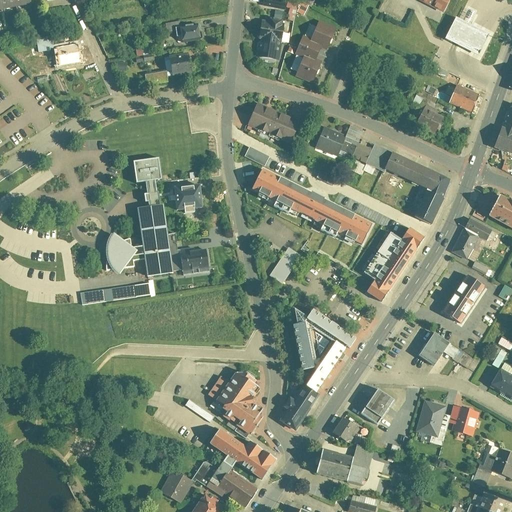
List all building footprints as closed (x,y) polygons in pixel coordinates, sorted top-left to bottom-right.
[(418,0),(444,13),(450,0),(418,0)] [(248,53),(271,57),(274,38),(284,39),(285,28),(277,27),(281,4),(267,2),(265,16),(253,14),(248,53)] [(284,65),(310,75),(316,61),(309,58),(315,44),(322,46),(332,22),(315,15),(312,22),(303,18),(284,65)] [(470,25),(456,18),(446,40),(459,46),(470,25)] [(197,36),(195,21),(173,25),(176,40),(197,36)] [(489,34),(470,25),(459,46),(479,56),(489,34)] [(78,59),(74,39),(49,45),(47,34),(27,38),(30,51),(41,49),(44,62),(53,60),(54,64),(78,59)] [(146,44),(133,47),(135,54),(148,51),(146,44)] [(188,70),(185,49),(159,52),(161,66),(140,70),(141,81),(163,78),(162,73),(188,70)] [(432,132),(442,110),(426,103),(431,93),(412,84),(404,101),(412,105),(406,119),(432,132)] [(472,115),(479,95),(458,86),(450,104),(472,115)] [(511,98),(506,97),(492,139),(510,146),(511,139),(511,98)] [(257,105),(249,125),(270,134),(278,114),(257,105)] [(299,123),(278,114),(270,134),(290,143),(299,123)] [(310,141),(331,151),(342,128),(321,118),(310,141)] [(0,148),(14,139),(0,119),(0,148)] [(415,217),(433,225),(453,181),(372,145),(370,149),(361,146),(354,162),(426,193),(415,217)] [(262,165),(267,155),(246,146),(241,156),(262,165)] [(146,198),(157,196),(157,189),(154,176),(159,175),(156,153),(130,157),(134,179),(142,177),(144,188),(146,198)] [(362,244),(371,225),(318,200),(319,197),(305,190),(304,192),(257,169),(248,189),(269,200),(266,205),(285,214),(287,209),(317,223),(315,228),(332,236),(334,231),(362,244)] [(329,184),(333,176),(318,169),(314,177),(329,184)] [(167,176),(170,204),(181,202),(181,209),(190,208),(190,205),(201,204),(197,172),(167,176)] [(511,196),(496,188),(483,214),(511,228),(511,196)] [(146,198),(133,200),(133,205),(138,237),(131,239),(107,223),(101,232),(100,240),(99,246),(100,254),(101,260),(105,268),(112,274),(119,261),(129,260),(128,253),(140,251),(142,266),(176,262),(174,244),(170,225),(162,226),(158,196),(157,196),(146,198)] [(467,209),(446,246),(482,266),(485,262),(471,254),(483,233),(488,236),(494,225),(467,209)] [(383,303),(426,238),(409,226),(400,239),(389,231),(361,274),(372,282),(366,292),(383,303)] [(177,272),(205,269),(201,240),(174,244),(176,262),(177,272)] [(282,284),(301,257),(289,249),(270,276),(282,284)] [(465,275),(441,312),(458,323),(482,286),(465,275)] [(78,291),(79,304),(153,294),(152,282),(78,291)] [(496,295),(506,300),(511,289),(502,284),(496,295)] [(312,369),(304,385),(318,394),(345,347),(350,350),(356,340),(306,307),(304,313),(292,305),(294,319),(289,320),(298,373),(312,369)] [(430,323),(412,349),(429,360),(438,347),(462,363),(470,351),(430,323)] [(496,343),(508,349),(511,344),(499,337),(496,343)] [(498,367),(504,351),(497,348),(491,364),(498,367)] [(231,419),(244,428),(258,409),(253,406),(257,401),(247,395),(257,379),(229,361),(220,375),(214,371),(204,386),(211,390),(204,401),(209,405),(231,419)] [(488,386),(511,399),(511,374),(498,367),(488,386)] [(304,385),(279,422),(293,431),(318,394),(304,385)] [(378,424),(395,400),(378,389),(361,412),(378,424)] [(438,436),(446,406),(426,401),(418,431),(438,436)] [(459,408),(452,431),(473,437),(480,413),(459,408)] [(345,414),(331,433),(345,443),(359,425),(345,414)] [(254,480),(271,456),(272,453),(242,432),(244,428),(231,419),(225,428),(239,437),(223,459),(254,480)] [(511,474),(511,471),(511,448),(491,440),(483,460),(470,455),(460,481),(479,488),(471,508),(481,511),(492,511),(500,495),(478,486),(486,464),(511,474)] [(322,447),(314,475),(357,487),(359,479),(364,480),(372,450),(351,444),(348,454),(322,447)] [(188,471),(236,504),(252,481),(213,454),(207,462),(198,456),(188,471)] [(190,477),(166,462),(153,484),(176,498),(190,477)] [(336,505),(361,511),(370,511),(373,502),(375,494),(360,490),(359,494),(341,490),(336,505)] [(203,492),(190,511),(224,511),(221,510),(224,505),(203,492)] [(435,511),(466,511),(468,509),(451,503),(449,509),(438,505),(435,511)]
